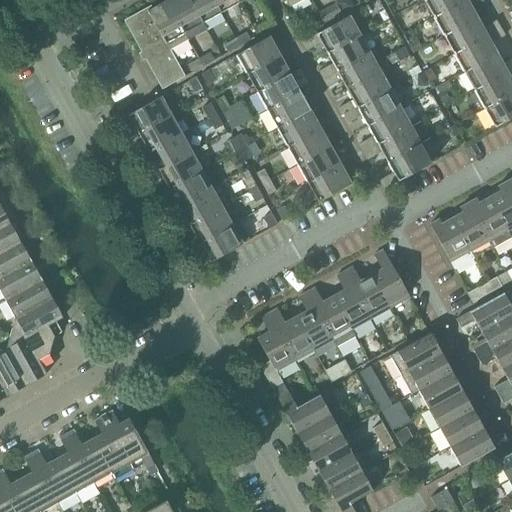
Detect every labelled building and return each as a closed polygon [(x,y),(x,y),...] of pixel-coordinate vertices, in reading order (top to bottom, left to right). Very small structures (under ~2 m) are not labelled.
[(166,0),(165,0),(149,9),(148,10),(170,50),(188,39),(166,0)] [(190,0),(166,0),(188,39),(207,29),(203,22),(190,0)] [(214,0),(190,0),(203,22),(221,12),(214,0)] [(238,0),(214,0),(221,12),(239,2),(238,0)] [(347,0),(341,0),(338,2),(343,12),(353,7),(349,0),(347,0)] [(424,0),(434,17),(464,0),(424,0)] [(464,0),(434,17),(444,35),(477,17),(471,6),(482,0),(464,0)] [(148,10),(149,9),(148,8),(126,21),(163,88),(184,77),(169,50),(170,50),(148,10)] [(325,8),(318,12),(324,22),(331,19),(325,8)] [(321,42),(327,53),(360,35),(349,16),(303,41),(307,50),(321,42)] [(273,17),(261,24),(265,32),(277,25),(273,17)] [(444,35),(454,53),(501,27),(497,20),(483,27),(477,17),(444,35)] [(454,53),(465,72),(497,53),(491,43),(505,35),(501,27),(454,53)] [(246,32),(235,38),(240,46),(251,40),(246,32)] [(319,71),(323,79),(370,53),(360,35),(327,53),(333,63),(319,71)] [(236,54),(247,74),(280,55),(269,36),(236,54)] [(240,46),(235,38),(224,44),(229,52),(240,46)] [(414,52),(421,49),(416,40),(409,44),(414,52)] [(404,48),(395,52),(399,60),(408,55),(404,48)] [(210,52),(199,58),(203,66),(214,60),(210,52)] [(341,79),(347,89),(380,71),(370,53),(323,79),(327,86),(341,79)] [(465,72),(474,90),(511,68),(511,58),(503,64),(497,53),(465,72)] [(247,74),(257,92),(290,73),(280,55),(247,74)] [(203,66),(199,58),(188,64),(192,72),(203,66)] [(511,68),(474,90),(484,108),(511,92),(511,80),(511,79),(511,78),(511,68)] [(430,82),(435,79),(430,69),(425,72),(430,82)] [(201,74),(208,85),(215,81),(209,70),(201,74)] [(339,107),(343,115),(390,89),(380,71),(347,89),(353,99),(339,107)] [(257,92),(267,110),(300,92),(290,73),(257,92)] [(188,81),(195,92),(202,88),(196,77),(188,81)] [(437,87),(440,93),(452,86),(449,80),(437,87)] [(362,115),(368,125),(400,107),(390,89),(343,115),(348,123),(362,115)] [(449,98),(445,90),(438,94),(442,102),(449,98)] [(168,92),(128,115),(139,134),(172,115),(179,112),(168,92)] [(267,110),(277,128),(310,110),(300,92),(267,110)] [(511,92),(484,108),(495,127),(511,117),(511,92)] [(216,100),(222,111),(230,107),(224,96),(216,100)] [(203,107),(209,118),(217,114),(211,103),(203,107)] [(230,107),(222,111),(232,129),(246,122),(236,104),(230,107)] [(359,144),(364,151),(410,125),(400,107),(368,125),(373,136),(359,144)] [(277,128),(287,146),(320,128),(310,110),(277,128)] [(217,114),(209,118),(215,129),(223,125),(217,114)] [(139,134),(149,152),(182,134),(172,115),(139,134)] [(410,125),(364,151),(368,159),(382,151),(388,162),(421,144),(429,139),(419,120),(410,125)] [(287,146),(298,164),(330,146),(320,128),(287,146)] [(149,152),(159,170),(192,152),(182,134),(149,152)] [(241,134),(234,138),(240,149),(247,145),(241,134)] [(226,142),(232,153),(240,149),(234,138),(226,142)] [(421,144),(388,162),(394,172),(380,180),(384,188),(431,163),(421,144)] [(247,145),(240,149),(246,160),(253,156),(247,145)] [(298,164),(308,182),(340,164),(330,146),(298,164)] [(240,149),(232,153),(238,164),(246,160),(240,149)] [(159,170),(169,188),(202,170),(192,152),(159,170)] [(340,164),(308,182),(318,201),(351,183),(340,164)] [(256,173),(262,184),(270,179),(264,168),(256,173)] [(169,188),(179,206),(212,188),(202,170),(169,188)] [(243,180),(249,191),(257,187),(251,176),(243,180)] [(270,179),(262,184),(269,195),(276,190),(270,179)] [(500,191),(490,197),(508,230),(511,227),(511,192),(506,182),(498,186),(500,191)] [(179,206),(189,225),(222,206),(229,202),(219,184),(212,188),(179,206)] [(257,187),(249,191),(256,202),(263,198),(257,187)] [(476,198),(468,203),(489,240),(493,247),(511,237),(511,236),(508,230),(490,197),(479,203),(476,198)] [(463,212),(452,218),(471,251),(489,240),(468,203),(460,207),(463,212)] [(0,204),(0,226),(10,222),(0,204)] [(285,205),(277,210),(283,221),(291,217),(285,205)] [(189,225),(199,243),(232,224),(222,206),(189,225)] [(264,217),(270,228),(278,224),(272,213),(264,217)] [(471,251),(452,218),(441,224),(439,219),(430,224),(455,269),(474,258),(471,251)] [(232,224),(199,243),(210,262),(250,240),(239,221),(232,224)] [(0,226),(0,251),(20,240),(10,222),(0,226)] [(0,251),(0,276),(31,259),(20,240),(0,251)] [(382,268),(371,274),(390,308),(410,297),(383,250),(374,255),(382,268)] [(0,276),(0,289),(5,299),(41,278),(31,259),(0,276)] [(353,267),(345,271),(371,318),(390,308),(371,274),(360,280),(353,267)] [(344,289),(333,295),(352,329),(371,318),(345,271),(337,276),(344,289)] [(497,276),(487,282),(493,291),(502,286),(497,276)] [(15,317),(15,319),(52,298),(41,278),(5,299),(15,317)] [(493,291),(487,282),(478,287),(483,296),(493,291)] [(315,288),(307,292),(333,339),(337,346),(356,336),(352,329),(333,295),(323,301),(315,288)] [(306,310),(296,316),(314,350),(333,339),(307,292),(299,297),(306,310)] [(475,320),(481,331),(511,313),(511,308),(503,292),(456,318),(461,327),(475,320)] [(15,319),(7,346),(28,384),(47,373),(39,359),(49,353),(54,336),(48,325),(63,317),(52,298),(15,319)] [(278,309),(269,313),(295,360),(314,350),(296,316),(285,322),(278,309)] [(269,331),(257,338),(270,360),(260,366),(277,397),(288,391),(277,371),(295,360),(269,313),(261,318),(269,331)] [(473,349),(478,357),(511,337),(511,313),(481,331),(487,341),(473,349)] [(390,355),(401,375),(441,353),(435,342),(449,334),(444,325),(390,355)] [(496,357),(502,368),(511,362),(511,337),(478,357),(482,365),(496,357)] [(7,348),(0,351),(0,380),(8,395),(28,384),(7,346),(7,348)] [(411,394),(418,390),(465,364),(461,356),(447,363),(441,353),(401,375),(411,394)] [(494,387),(499,395),(511,387),(511,362),(502,368),(508,379),(494,387)] [(418,390),(429,409),(463,390),(457,379),(470,372),(465,364),(418,390)] [(375,376),(365,382),(371,392),(381,386),(375,376)] [(0,399),(8,395),(0,380),(0,399)] [(511,387),(499,395),(503,403),(511,397),(511,387)] [(429,409),(439,428),(486,402),(482,393),(469,401),(463,390),(429,409)] [(291,422),(297,433),(330,414),(319,394),(297,407),(288,391),(277,397),(286,413),(281,415),(286,424),(291,422)] [(366,394),(357,399),(362,408),(371,403),(366,394)] [(439,428),(450,447),(484,428),(478,417),(491,410),(486,402),(439,428)] [(390,406),(381,411),(391,430),(400,425),(390,406)] [(112,410),(103,415),(132,467),(143,461),(151,475),(158,471),(129,418),(119,423),(112,410)] [(298,446),(303,454),(341,433),(330,414),(297,433),(303,443),(298,446)] [(102,433),(93,438),(112,473),(114,477),(132,467),(103,415),(94,420),(102,433)] [(373,428),(378,437),(387,432),(382,422),(373,428)] [(484,428),(450,447),(461,466),(508,440),(503,431),(490,439),(484,428)] [(74,429),(67,433),(94,483),(112,473),(93,438),(82,444),(74,429)] [(406,429),(395,435),(402,448),(413,442),(406,429)] [(387,432),(378,437),(383,446),(392,441),(387,432)] [(68,452),(57,458),(77,493),(94,483),(67,433),(59,437),(68,452)] [(312,460),(318,470),(351,452),(341,433),(303,454),(308,462),(312,460)] [(38,449),(31,453),(59,503),(77,493),(57,458),(47,464),(38,449)] [(511,451),(497,460),(508,480),(511,477),(511,451)] [(319,484),(324,492),(362,471),(351,452),(318,470),(324,481),(319,484)] [(32,472),(21,478),(40,511),(41,511),(59,503),(31,453),(24,457),(32,472)] [(3,468),(0,469),(0,480),(17,511),(40,511),(21,478),(11,483),(3,468)] [(362,471),(324,492),(329,500),(333,497),(341,511),(355,511),(350,503),(373,490),(362,471)] [(17,511),(0,480),(0,511),(17,511)] [(431,497),(438,510),(454,502),(446,488),(431,497)] [(181,511),(178,507),(172,510),(166,500),(144,511),(181,511)]
